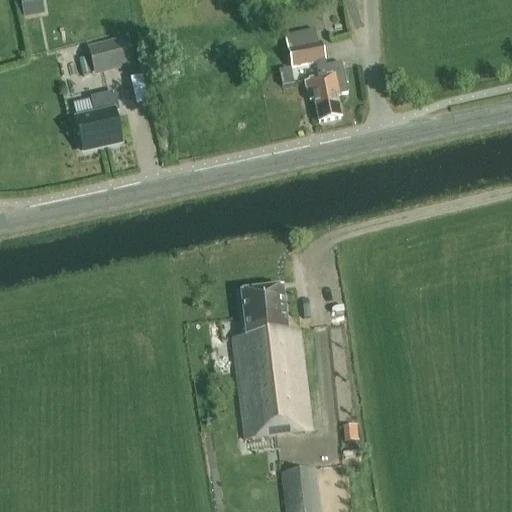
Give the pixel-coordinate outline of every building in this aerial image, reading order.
[(41,0),(20,0),(23,19),(44,16),(41,0)] [(284,37),(287,52),(291,69),(315,64),(318,80),(304,83),(306,91),(307,91),(310,103),(314,102),(318,124),(340,120),(336,98),(347,95),(341,64),(325,68),(321,45),(317,46),(314,31),(284,37)] [(133,59),(128,39),(87,49),(92,70),(133,59)] [(176,65),(168,67),(170,79),(179,77),(176,65)] [(75,119),(78,133),(82,153),(120,144),(113,113),(117,113),(113,96),(91,101),(94,114),(76,118),(76,119),(75,119)] [(245,442),(310,434),(298,332),(287,334),(281,289),(241,295),(246,339),(233,340),(245,442)] [(285,511),(321,511),(316,471),(280,475),(285,511)]
